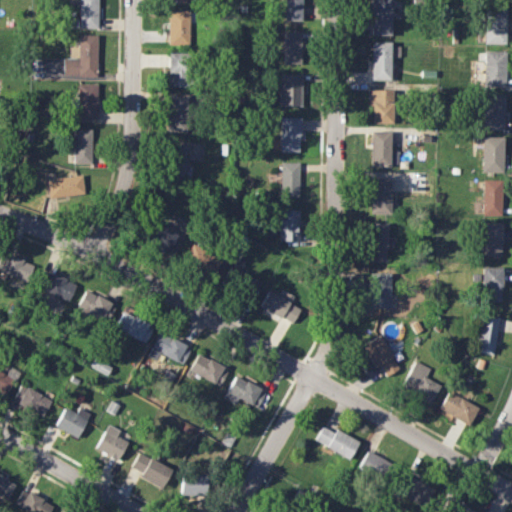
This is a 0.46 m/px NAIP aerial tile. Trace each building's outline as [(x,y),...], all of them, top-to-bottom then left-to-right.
[(96,28),(96,0),(77,0),(77,28),(96,28)] [(283,0),(283,20),(300,20),(300,0),(283,0)] [(390,0),(371,0),(371,35),(390,35),(390,0)] [(188,10),(168,9),(166,44),(187,45),(188,10)] [(504,44),(505,9),(483,9),(482,43),(504,44)] [(281,64),(301,64),(301,31),(281,31),(281,64)] [(95,76),(96,35),(77,34),(77,59),(62,58),(62,75),(95,76)] [(390,80),(390,42),(371,41),(370,80),(390,80)] [(503,87),(504,51),(482,50),(482,86),(503,87)] [(167,52),(168,87),(187,86),(186,52),(167,52)] [(301,74),(278,74),(278,106),(301,106),(301,74)] [(96,84),(77,83),(77,119),(95,119),(96,84)] [(390,89),(369,90),(370,124),(391,123),(390,89)] [(502,130),(504,94),(483,93),(482,129),(502,130)] [(165,132),(188,132),(189,97),(166,96),(165,132)] [(299,117),(277,116),(276,152),(299,152),(299,117)] [(72,128),(72,164),(90,164),(90,129),(72,128)] [(369,165),(397,165),(398,151),(389,151),(389,131),(370,131),(369,165)] [(481,172),(502,172),(503,137),(481,136),(481,172)] [(185,146),(169,145),(168,177),(184,178),(185,146)] [(298,162),(280,162),(279,197),(298,198),(298,162)] [(82,195),(81,176),(45,178),(47,197),(82,195)] [(369,214),(389,214),(389,179),(369,178),(369,214)] [(482,215),(501,215),(500,179),(481,180),(482,215)] [(278,209),(278,241),(298,241),(299,210),(278,209)] [(166,251),(175,232),(151,221),(143,240),(166,251)] [(501,223),(481,222),(480,256),(500,256),(501,223)] [(386,223),(368,223),(367,261),(385,261),(386,223)] [(212,274),(220,259),(190,243),(182,259),(212,274)] [(0,271),(26,281),(33,264),(1,252),(0,254),(0,271)] [(260,282),(230,265),(220,282),(250,299),(260,282)] [(500,301),(501,267),(481,266),(480,301),(500,301)] [(41,290),(68,300),(75,283),(48,272),(41,290)] [(389,272),(366,272),(366,308),(389,308),(389,272)] [(76,309),(106,322),(114,304),(84,290),(76,309)] [(299,307),(266,291),(258,307),(291,323),(299,307)] [(114,328),(145,342),(152,326),(121,311),(114,328)] [(492,355),(498,317),(480,314),(474,352),(492,355)] [(182,364),(190,347),(158,333),(147,356),(157,361),(160,354),(182,364)] [(377,364),(385,377),(398,368),(377,335),(360,346),(373,367),(377,364)] [(218,386),(227,369),(196,354),(188,370),(218,386)] [(438,384),(424,377),(428,367),(413,360),(400,388),(430,402),(438,384)] [(0,392),(4,395),(13,378),(0,371),(0,392)] [(235,404),(237,399),(257,407),(264,390),(233,376),(223,399),(235,404)] [(12,399),(42,415),(50,399),(20,383),(12,399)] [(467,426),(477,407),(447,391),(437,410),(467,426)] [(75,438),(89,413),(78,407),(75,413),(63,407),(53,426),(75,438)] [(93,448),(116,460),(125,441),(114,435),(117,430),(106,424),(93,448)] [(313,442),(349,457),(357,440),(334,430),(333,432),(320,426),(313,442)] [(388,462),(367,450),(356,468),(377,480),(388,462)] [(130,466),(140,471),(137,476),(159,488),(169,468),(137,452),(130,466)] [(392,490),(421,507),(432,489),(402,472),(392,490)] [(205,474),(179,474),(179,495),(205,496),(205,474)] [(14,481),(0,475),(0,496),(6,499),(14,481)] [(47,511),(51,505),(22,488),(12,504),(25,511),(47,511)]
